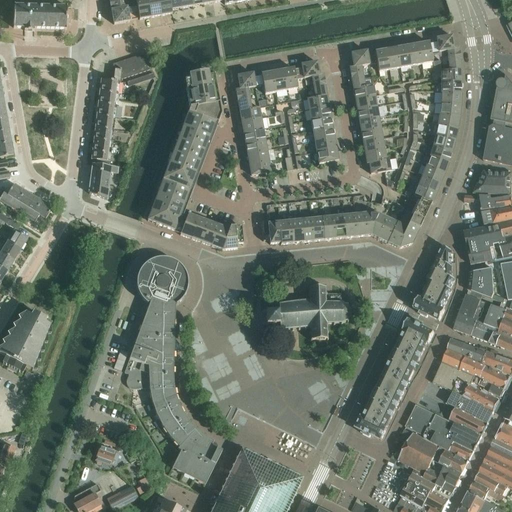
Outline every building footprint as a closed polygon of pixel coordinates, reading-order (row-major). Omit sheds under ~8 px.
[(24,30),(24,32),(34,33),(34,30),(66,31),(67,8),(25,7),(23,0),(14,0),(15,6),(14,6),(13,29),(24,30)] [(108,0),(111,13),(123,10),(120,0),(108,0)] [(135,0),(137,8),(137,7),(140,21),(150,19),(146,0),(135,0)] [(157,0),(146,0),(150,19),(161,18),(157,0)] [(168,0),(157,0),(161,18),(172,16),(171,12),(168,0)] [(168,0),(171,12),(182,10),(179,0),(168,0)] [(190,0),(179,0),(182,10),(192,8),(190,0)] [(201,0),(190,0),(192,8),(203,6),(201,0)] [(137,8),(123,10),(111,13),(114,26),(129,23),(129,22),(139,20),(139,21),(140,21),(137,7),(137,8)] [(437,44),(429,45),(431,56),(439,55),(439,54),(447,52),(454,51),(454,50),(452,37),(436,40),(437,44)] [(429,44),(418,46),(421,66),(432,64),(431,56),(429,45),(429,44)] [(418,46),(407,48),(411,68),(421,66),(418,46)] [(407,48),(397,50),(400,70),(411,68),(407,48)] [(447,52),(449,72),(461,71),(459,49),(454,50),(454,51),(447,52)] [(397,50),(386,52),(390,71),(400,70),(397,50)] [(353,68),(361,67),(362,67),(361,67),(361,68),(377,65),(376,55),(375,55),(368,56),(367,52),(351,55),(353,68)] [(375,54),(375,55),(376,55),(377,65),(379,73),(390,71),(386,52),(375,54)] [(147,54),(118,64),(120,70),(122,70),(121,73),(122,76),(151,66),(147,54)] [(93,162),(93,166),(109,168),(120,84),(121,84),(122,81),(152,70),(151,66),(122,76),(121,73),(122,70),(120,70),(118,64),(113,65),(112,71),(111,83),(101,81),(91,161),(93,162)] [(302,70),(294,71),(295,82),(296,81),(312,79),(312,78),(319,76),(317,64),(301,66),(302,70)] [(361,67),(353,68),(349,69),(353,91),(365,89),(365,88),(373,87),(371,79),(363,80),(361,68),(361,67),(362,67),(361,67)] [(294,70),(283,72),(286,92),(297,90),(296,81),(295,82),(294,71),(294,70)] [(441,72),(441,84),(462,83),(461,71),(449,72),(441,72)] [(283,72),(272,74),(276,94),(286,92),(283,72)] [(155,79),(153,74),(127,83),(128,88),(155,79)] [(208,74),(194,76),(189,77),(184,83),(187,96),(189,111),(147,222),(181,235),(180,237),(181,237),(189,215),(185,213),(221,117),(214,77),(213,77),(212,75),(208,76),(208,74)] [(261,76),(261,77),(262,77),(264,87),(263,87),(265,96),(276,94),(272,74),(261,76)] [(495,123),(494,127),(511,131),(511,83),(504,74),(504,76),(506,78),(505,83),(503,82),(501,83),(499,84),(498,86),(498,89),(491,122),(495,123)] [(253,75),(237,78),(240,91),(247,89),(247,90),(263,87),(264,87),(262,77),(261,77),(254,79),(253,75)] [(312,78),(312,79),(315,99),(315,100),(327,98),(323,76),(319,76),(312,78)] [(441,84),(441,94),(462,95),(462,83),(441,84)] [(365,89),(353,91),(355,101),(375,98),(373,87),(365,88),(365,89)] [(236,91),(240,113),(251,111),(247,90),(247,89),(240,91),(236,91)] [(441,94),(441,105),(461,107),(462,95),(441,94)] [(307,101),(309,112),(329,108),(327,98),(315,100),(315,99),(307,101)] [(375,98),(355,101),(357,112),(377,108),(375,98)] [(441,105),(440,116),(460,119),(461,107),(441,105)] [(329,108),(309,112),(311,122),(331,119),(329,108)] [(377,108),(357,112),(359,123),(379,119),(377,108)] [(251,111),(240,113),(241,124),(261,120),(259,109),(251,111)] [(440,116),(438,126),(458,130),(460,119),(440,116)] [(7,119),(0,119),(0,132),(9,131),(7,119)] [(331,119),(311,122),(313,133),(333,129),(331,119)] [(379,119),(359,123),(361,133),(381,130),(379,119)] [(261,120),(241,124),(243,134),(263,131),(261,120)] [(438,126),(436,137),(455,142),(458,130),(438,126)] [(511,131),(494,127),(490,130),(483,162),(511,167),(511,131)] [(333,129),(313,133),(315,144),(335,140),(333,129)] [(381,130),(361,133),(363,144),(383,140),(381,130)] [(9,131),(0,132),(0,145),(11,144),(9,131)] [(263,131),(243,134),(245,145),(265,141),(263,131)] [(436,137),(433,147),(452,153),(455,142),(436,137)] [(335,140),(315,144),(317,154),(337,151),(335,140)] [(383,140),(363,144),(365,155),(385,151),(383,140)] [(265,141),(245,145),(247,156),(267,152),(265,141)] [(11,144),(0,145),(0,159),(14,157),(11,144)] [(433,147),(430,158),(449,164),(452,153),(433,147)] [(337,151),(317,154),(319,165),(338,162),(337,151)] [(385,151),(365,155),(367,166),(369,165),(386,162),(386,161),(385,151)] [(267,152),(247,156),(249,166),(269,163),(267,152)] [(303,170),(301,157),(295,158),(297,171),(303,170)] [(430,158),(426,168),(445,175),(449,164),(430,158)] [(285,160),(287,173),(293,172),(291,159),(287,160),(285,160)] [(369,165),(371,176),(391,172),(389,161),(386,161),(386,162),(369,165)] [(269,163),(249,166),(251,177),(271,174),(269,163)] [(109,168),(93,166),(89,195),(106,202),(107,200),(108,200),(111,193),(108,193),(110,174),(117,175),(118,169),(109,168)] [(426,168),(422,178),(441,185),(445,175),(426,168)] [(0,181),(9,180),(10,180),(8,172),(0,173),(0,181)] [(511,174),(484,173),(473,196),(511,197),(511,179),(511,174)] [(268,223),(261,224),(263,243),(269,242),(270,246),(280,245),(281,246),(292,245),(292,246),(292,245),(302,244),(303,244),(313,243),(314,243),(324,242),(325,242),(335,241),(345,240),(346,240),(356,239),(357,239),(367,238),(368,238),(371,237),(378,240),(377,241),(378,241),(387,245),(388,246),(399,251),(412,246),(431,205),(414,198),(414,197),(411,196),(409,200),(415,203),(412,212),(383,198),(383,197),(384,196),(384,195),(384,193),(383,192),(383,190),(383,189),(382,189),(381,187),(380,186),(379,185),(377,184),(362,177),(357,186),(371,193),(372,194),(372,195),(372,196),(371,204),(368,204),(369,198),(368,204),(364,203),(364,197),(322,201),(319,202),(266,207),(268,223)] [(422,178),(418,188),(436,195),(441,185),(422,178)] [(39,217),(46,221),(52,210),(14,186),(7,197),(3,194),(0,199),(0,202),(16,213),(34,224),(35,224),(39,217)] [(418,188),(414,197),(414,198),(431,205),(432,206),(436,195),(418,188)] [(480,198),(483,212),(483,213),(511,208),(511,199),(511,198),(492,201),(491,198),(480,198)] [(482,214),(485,227),(494,225),(511,221),(511,209),(491,213),(482,214)] [(21,227),(0,214),(0,221),(15,231),(15,232),(17,233),(21,227)] [(189,215),(181,237),(191,241),(199,220),(190,217),(190,215),(189,215)] [(199,220),(191,241),(192,241),(201,245),(209,224),(199,220)] [(511,223),(500,226),(504,239),(511,237),(511,223)] [(209,224),(201,245),(202,245),(211,248),(211,249),(219,228),(209,224)] [(504,239),(500,226),(464,234),(471,267),(496,262),(497,264),(506,262),(505,258),(511,255),(511,238),(504,241),(503,240),(504,239)] [(219,228),(211,249),(212,249),(221,252),(222,253),(229,232),(219,228)] [(229,232),(222,253),(222,252),(237,251),(237,246),(243,246),(241,228),(230,229),(229,232)] [(15,232),(8,243),(21,251),(27,240),(17,233),(15,232)] [(8,243),(1,254),(14,262),(21,251),(8,243)] [(414,309),(414,310),(421,314),(420,316),(427,319),(428,317),(440,322),(445,311),(443,310),(452,291),(451,290),(455,280),(452,279),(452,269),(452,268),(452,265),(456,265),(456,257),(452,257),(452,253),(443,248),(441,252),(439,251),(437,255),(439,256),(437,261),(438,262),(434,270),(433,270),(428,281),(429,282),(421,300),(419,299),(418,300),(416,299),(412,308),(414,309)] [(1,254),(0,255),(0,268),(7,273),(14,262),(1,254)] [(222,453),(217,450),(217,449),(217,448),(217,447),(217,446),(217,445),(216,445),(215,444),(214,443),(213,443),(204,438),(196,431),(189,424),(183,415),(179,406),(175,397),(173,387),(173,376),(174,352),(178,352),(178,346),(174,346),(175,305),(176,306),(179,304),(181,302),(182,300),(184,298),(185,296),(186,293),(187,291),(188,288),(188,285),(188,283),(187,280),(187,277),(186,275),(185,272),(183,270),(182,268),(180,266),(178,264),(175,263),(173,262),(171,261),(168,260),(165,259),(163,259),(160,259),(157,260),(155,260),(152,261),(150,262),(147,264),(145,265),(143,267),(142,269),(140,271),(139,274),(138,276),(137,279),(137,282),(137,284),(137,287),(137,290),(138,292),(138,295),(140,297),(141,299),(143,301),(145,303),(147,305),(148,304),(150,304),(124,375),(128,376),(127,382),(126,382),(126,383),(126,384),(126,385),(126,386),(127,387),(128,388),(128,389),(129,390),(130,390),(131,391),(133,391),(134,391),(135,391),(149,390),(151,402),(147,404),(150,412),(154,411),(156,416),(158,421),(155,423),(159,430),(163,437),(167,435),(170,439),(174,443),(171,446),(177,453),(178,452),(181,453),(172,470),(205,487),(222,453)] [(469,292),(502,304),(507,306),(511,307),(511,304),(511,264),(492,268),(492,271),(470,275),(469,292)] [(262,312),(262,314),(266,314),(267,323),(263,324),(263,326),(267,326),(267,329),(270,328),(269,326),(279,325),(280,330),(278,332),(279,333),(281,331),(286,331),(286,333),(288,333),(287,331),(292,330),(292,332),(294,332),(293,330),(298,330),(298,332),(300,332),(300,330),(304,329),(304,331),(306,331),(305,329),(308,329),(309,330),(310,330),(310,334),(309,334),(309,335),(310,335),(311,340),(310,342),(311,343),(312,342),(326,341),(327,342),(328,341),(327,340),(327,335),(328,335),(328,333),(327,333),(326,329),(327,329),(327,325),(333,325),(333,327),(334,327),(334,325),(340,325),(340,326),(342,326),(342,325),(346,323),(347,324),(348,323),(347,322),(349,318),(351,319),(351,317),(350,317),(350,312),(351,312),(351,310),(349,311),(346,307),(348,306),(346,305),(345,306),(341,305),(341,303),(341,296),(327,296),(327,295),(325,295),(325,290),(326,289),(325,288),(324,289),(310,290),(309,289),(307,290),(309,291),(309,297),(307,297),(307,298),(309,298),(309,302),(304,302),(304,301),(302,301),(303,303),(298,303),(298,301),(296,301),(297,303),(292,304),(292,302),(290,302),(291,304),(286,304),(286,303),(284,303),(285,305),(280,305),(278,304),(277,305),(279,307),(279,311),(269,311),(269,309),(266,309),(266,311),(262,312)] [(494,329),(484,326),(477,323),(478,322),(474,320),(481,302),(466,297),(459,315),(454,331),(471,337),(489,344),(511,353),(511,342),(494,334),(492,334),(494,329)] [(494,334),(511,342),(511,313),(509,313),(510,311),(511,308),(511,307),(507,306),(502,304),(500,309),(481,302),(474,320),(478,322),(477,323),(484,326),(494,329),(492,334),(494,334)] [(0,349),(0,355),(6,359),(2,365),(8,368),(12,370),(22,375),(25,369),(32,372),(36,372),(36,363),(40,363),(40,354),(44,354),(43,345),(47,345),(47,336),(51,336),(50,327),(52,324),(46,321),(35,315),(33,314),(28,312),(26,315),(18,319),(20,323),(13,327),(15,331),(8,335),(10,339),(2,344),(4,347),(0,349)] [(387,431),(386,431),(396,411),(399,412),(403,404),(400,403),(405,391),(408,393),(412,385),(409,383),(414,372),(417,373),(421,365),(418,364),(428,344),(429,345),(434,334),(423,328),(424,326),(417,322),(416,325),(408,321),(403,332),(405,333),(396,351),(395,351),(395,353),(392,351),(388,359),(391,361),(390,362),(391,362),(391,363),(387,361),(384,369),(387,371),(381,382),(378,381),(374,389),(378,390),(377,390),(376,391),(373,390),(369,398),(372,400),(372,401),(363,420),(362,419),(356,430),(364,433),(363,436),(370,439),(371,437),(381,442),(387,431)] [(468,359),(482,365),(487,353),(452,341),(448,351),(468,359)] [(465,359),(448,352),(443,363),(460,371),(478,379),(480,380),(482,381),(505,392),(511,380),(482,366),(465,359)] [(511,362),(487,353),(482,365),(511,377),(511,376),(511,362)] [(433,384),(453,394),(494,414),(500,402),(474,389),(470,387),(472,384),(475,378),(442,364),(433,384)] [(505,392),(482,381),(479,386),(485,389),(484,391),(501,400),(505,392)] [(453,394),(448,405),(460,411),(488,426),(494,414),(453,394)] [(416,406),(405,428),(423,437),(428,429),(452,443),(452,442),(474,453),(482,438),(465,430),(462,428),(455,425),(449,422),(416,406)] [(455,409),(449,422),(455,425),(462,428),(463,426),(483,437),(488,426),(455,409)] [(511,428),(504,424),(495,441),(509,448),(510,446),(511,446),(511,428)] [(423,437),(423,438),(424,440),(449,453),(450,452),(470,462),(474,453),(452,442),(452,443),(428,429),(423,437)] [(404,432),(401,437),(410,441),(410,440),(413,436),(404,432)] [(424,440),(419,438),(413,435),(413,436),(410,440),(410,441),(405,450),(399,462),(416,471),(425,476),(440,448),(424,440)] [(0,460),(10,464),(15,451),(0,444),(0,460)] [(101,465),(110,468),(115,453),(100,448),(94,465),(100,467),(101,465)] [(414,475),(453,495),(469,463),(449,453),(440,448),(425,476),(416,471),(414,475)] [(511,458),(492,448),(479,474),(501,485),(511,491),(511,458)] [(287,511),(303,480),(272,465),(272,464),(272,463),(272,462),(271,461),(270,460),(269,460),(268,460),(267,460),(266,461),(265,461),(265,462),(241,450),(215,504),(170,483),(161,501),(158,500),(152,511),(287,511)] [(468,493),(469,493),(484,502),(487,496),(501,504),(504,498),(503,497),(507,489),(478,474),(468,493)] [(432,492),(435,486),(414,475),(401,498),(422,510),(425,505),(437,511),(444,511),(449,502),(432,492)] [(139,486),(135,488),(140,497),(150,491),(144,479),(137,483),(139,486)] [(100,493),(97,486),(85,492),(89,498),(74,506),(76,511),(90,511),(100,507),(95,496),(100,493)] [(131,488),(119,495),(125,507),(138,500),(131,488)] [(501,511),(492,506),(484,502),(468,494),(467,497),(469,498),(466,505),(466,507),(463,511),(501,511)] [(114,511),(125,507),(119,495),(106,501),(112,511),(114,511)] [(437,511),(425,505),(422,510),(401,498),(399,505),(404,508),(402,511),(437,511)]
